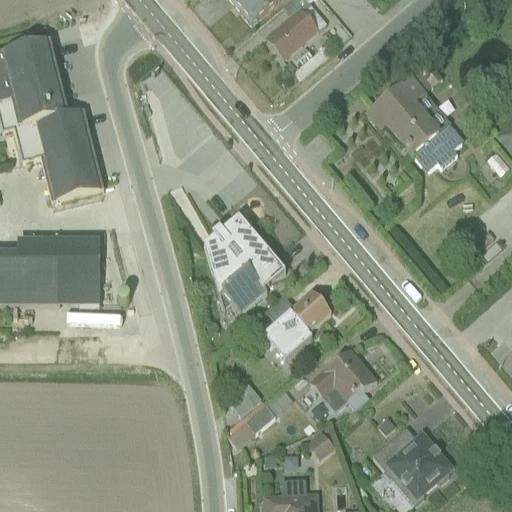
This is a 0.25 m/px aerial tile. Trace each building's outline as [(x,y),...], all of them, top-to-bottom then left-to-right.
[(270,0),(232,0),(228,4),(255,39),(283,17),(270,0)] [(297,0),(312,16),(332,0),(297,0)] [(407,0),(405,0),(377,27),(385,36),(415,8),(407,0)] [(304,25),(269,53),(286,75),(322,47),(304,25)] [(0,95),(9,93),(21,134),(39,129),(62,210),(105,199),(83,120),(68,124),(49,53),(0,66),(0,95)] [(409,95),(367,127),(383,148),(395,139),(417,169),(448,146),(409,95)] [(511,140),(503,147),(511,158),(511,140)] [(485,192),(495,185),(484,166),(473,173),(485,192)] [(490,220),(472,238),(487,254),(505,236),(490,220)] [(246,234),(210,262),(235,292),(225,300),(249,329),(294,293),(246,234)] [(0,314),(56,315),(57,259),(0,258),(0,314)] [(322,308),(272,350),(291,372),(341,331),(322,308)] [(477,356),(511,405),(511,333),(500,317),(472,337),(483,352),(477,356)] [(356,363),(316,393),(340,424),(379,394),(356,363)] [(226,429),(248,411),(234,394),(212,411),(226,429)] [(268,412),(232,444),(244,457),(279,425),(268,412)] [(408,444),(375,472),(409,511),(427,511),(459,485),(426,447),(418,454),(408,444)] [(325,448),(312,459),(322,471),(335,460),(325,448)]
